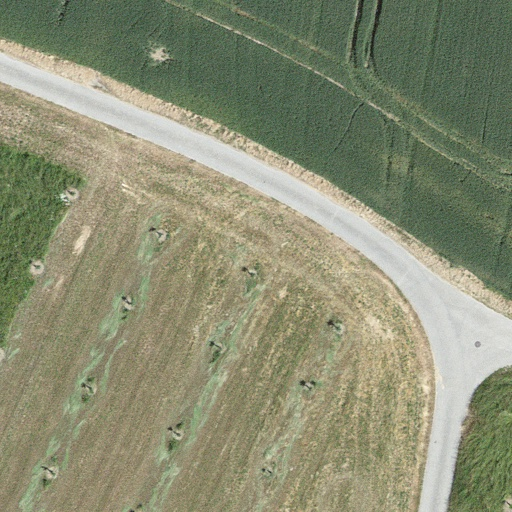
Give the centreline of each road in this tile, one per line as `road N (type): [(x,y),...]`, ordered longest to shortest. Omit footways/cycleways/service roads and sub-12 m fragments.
road 1 (track): [(511,333),(344,224),(237,167),(0,64)]
road 2 (track): [(432,511),(466,309)]
